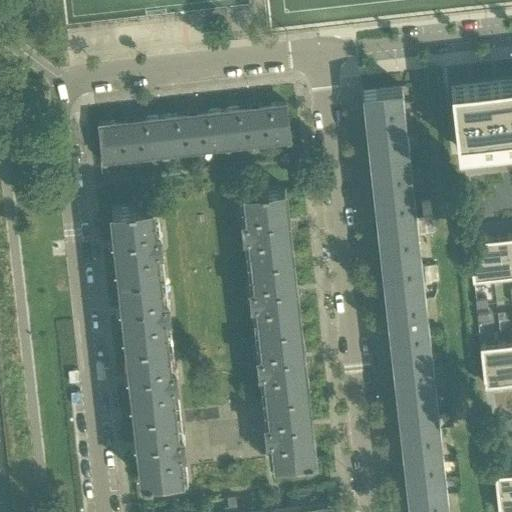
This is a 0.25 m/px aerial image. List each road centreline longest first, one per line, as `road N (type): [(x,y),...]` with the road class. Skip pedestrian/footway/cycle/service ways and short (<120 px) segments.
road 1 (residential): [(105,511),(63,92),(76,81),(317,54)]
road 2 (residential): [(372,511),(317,54)]
road 3 (residential): [(317,54),(511,32)]
